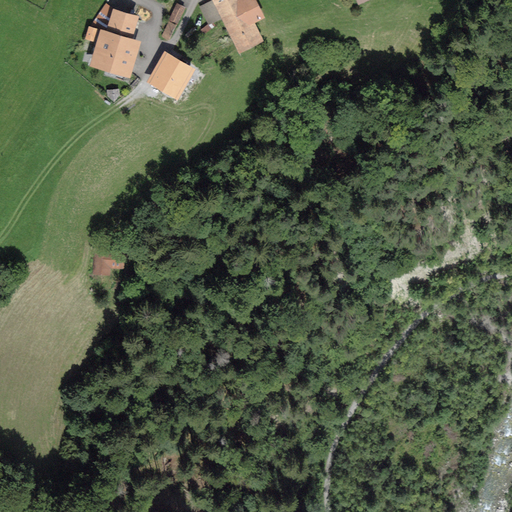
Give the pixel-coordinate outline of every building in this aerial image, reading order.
[(216,0),(226,19),(231,29),(250,20),(261,15),(254,0),(216,0)] [(184,8),(178,5),(171,17),(177,21),(184,8)] [(140,21),(112,12),(98,60),(125,68),(140,21)] [(258,37),(250,20),(231,29),(239,46),(258,37)] [(175,25),(169,22),(163,36),(168,38),(175,25)] [(166,57),(158,72),(180,84),(188,69),(166,57)] [(108,252),(108,265),(122,266),(122,253),(108,252)]
